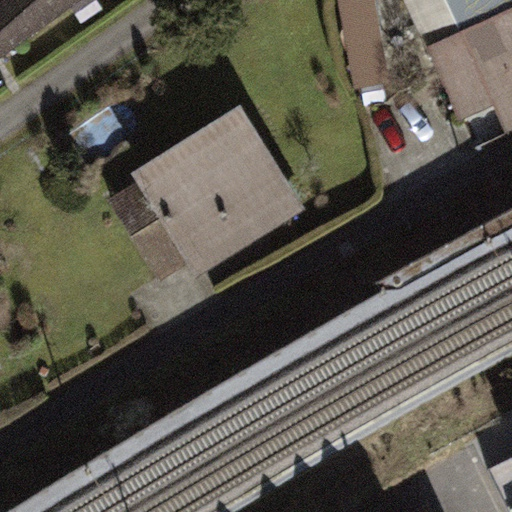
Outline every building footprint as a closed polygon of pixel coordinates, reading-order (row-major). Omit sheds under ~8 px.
[(0,67),(107,0),(19,0),(0,12),(0,67)] [(377,0),(341,0),(345,58),(381,56),(377,0)] [(492,104),(506,134),(511,130),(511,0),(446,0),(464,36),(428,53),(460,119),(492,104)] [(245,110),(130,178),(186,270),(300,203),(245,110)] [(511,511),(511,466),(493,476),(508,511),(511,511)]
